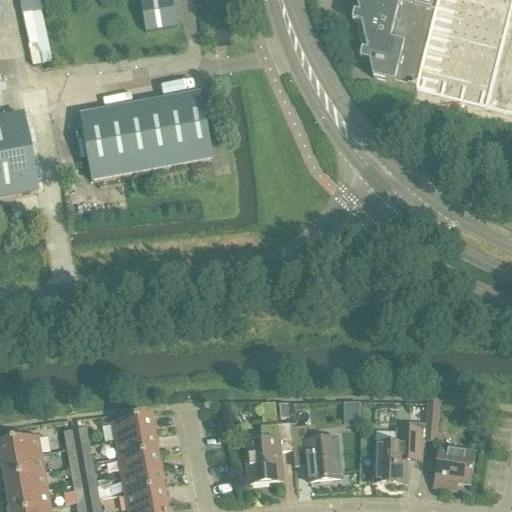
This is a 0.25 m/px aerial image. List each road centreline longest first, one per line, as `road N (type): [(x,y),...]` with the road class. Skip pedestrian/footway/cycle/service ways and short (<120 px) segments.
road 1 (residential): [(0,310),(259,274),(302,257),(387,183)]
road 2 (tertiary): [(387,183),(312,80),(279,0)]
road 3 (tertiary): [(511,259),(387,183)]
road 4 (residential): [(446,511),(308,511)]
